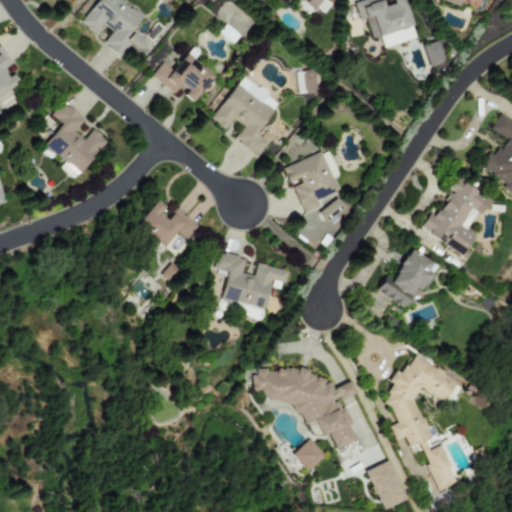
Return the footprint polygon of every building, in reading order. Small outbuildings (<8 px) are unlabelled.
[(95,0),(77,23),(92,34),(100,24),(110,32),(100,43),(117,57),(128,44),(123,39),(140,18),(118,0),(95,0)] [(295,0),(292,4),(305,15),(313,7),(321,14),(329,4),(324,0),(295,0)] [(401,0),(393,0),(390,1),(390,4),(382,6),(380,0),(359,0),(352,2),(357,20),(363,18),(369,39),(378,37),(381,47),(412,39),(401,0)] [(439,0),(459,8),(461,0),(439,0)] [(228,45),(236,37),(225,25),(216,32),(228,45)] [(138,50),(144,43),(131,33),(126,39),(138,50)] [(421,45),(425,67),(441,64),(436,41),(421,45)] [(0,94),(14,85),(3,68),(10,63),(0,48),(0,94)] [(190,102),(211,76),(183,54),(169,71),(159,63),(148,77),(171,95),(178,85),(185,91),(181,96),(190,102)] [(313,71),(293,71),(294,94),(313,94),(313,71)] [(208,120),(222,130),(230,119),(240,127),(231,139),(254,156),(268,136),(262,132),(259,137),(254,133),(276,103),(239,77),(208,120)] [(59,125),(42,145),(62,162),(57,168),(71,181),(104,142),(90,130),(81,140),(72,132),(81,121),(60,102),(48,115),(59,125)] [(478,168),(503,182),(500,189),(511,195),(511,122),(497,114),(488,131),(502,138),(493,155),(487,152),(478,168)] [(279,167),(285,183),(296,179),(298,184),(290,187),(300,213),(316,208),(313,200),(333,192),(319,153),(279,167)] [(417,230),(461,255),(472,235),(464,230),(475,211),(481,214),(489,200),(451,178),(445,190),(448,192),(437,211),(430,207),(417,230)] [(174,208),(164,219),(157,213),(162,207),(154,200),(132,225),(159,249),(174,232),(183,240),(195,228),(174,208)] [(373,291),(404,310),(431,265),(406,250),(390,278),(383,273),(373,291)] [(262,309),(266,287),(279,290),(283,270),(254,264),(251,276),(239,273),(242,258),(214,252),(210,268),(224,271),(218,300),(262,309)] [(433,491),(453,484),(439,445),(426,450),(423,443),(426,437),(412,397),(416,388),(442,403),(454,381),(410,356),(402,369),(391,373),(387,381),(389,387),(383,397),(393,424),(387,426),(392,441),(402,437),(406,447),(417,443),(424,464),(424,465),(433,491)] [(353,441),(347,426),(348,423),(343,410),(337,408),(337,400),(352,394),(348,382),(330,389),(328,384),(322,384),(321,378),(295,369),(293,369),(290,368),(275,369),(273,374),(259,369),(254,369),(249,384),(249,391),(259,391),(262,399),(296,410),(302,424),(311,420),(317,435),(327,435),(333,449),(353,441)] [(289,455),(304,472),(321,456),(306,439),(289,455)] [(402,500),(385,461),(362,471),(379,510),(402,500)]
